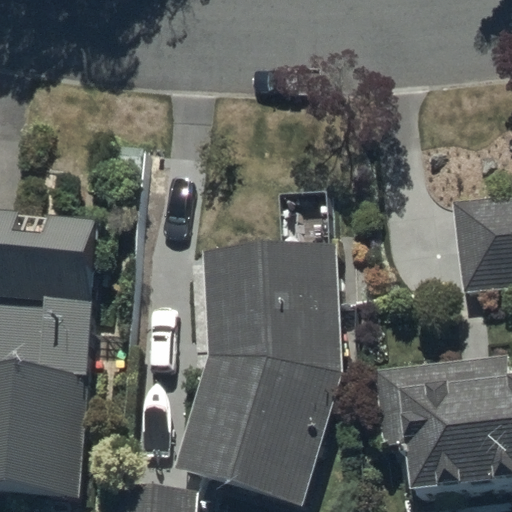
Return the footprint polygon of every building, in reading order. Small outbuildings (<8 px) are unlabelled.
[(511,204),(456,211),(467,304),(511,298),(511,204)] [(0,236),(0,316),(1,316),(0,325),(0,510),(29,511),(92,511),(109,243),(0,236)] [(340,269),(213,274),(218,383),(188,483),(288,511),(310,511),(346,392),(340,269)] [(511,376),(511,371),(382,384),(390,465),(421,462),(426,511),(465,511),(511,507),(511,376)] [(203,511),(204,505),(133,499),(132,511),(203,511)]
